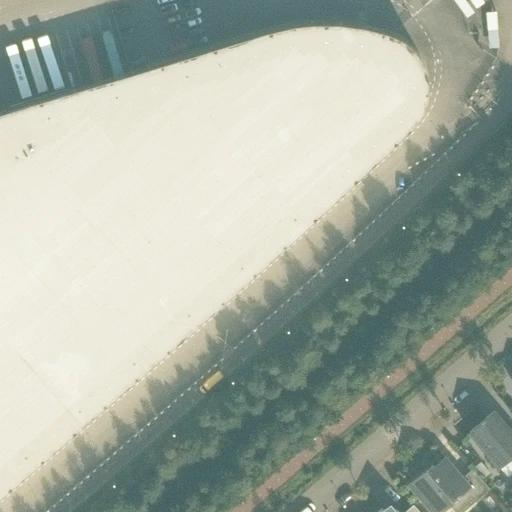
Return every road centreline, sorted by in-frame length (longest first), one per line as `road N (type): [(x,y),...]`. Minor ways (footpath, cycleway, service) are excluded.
road 1 (unclassified): [(511,80),(504,105),(56,511)]
road 2 (residential): [(302,511),(511,330)]
